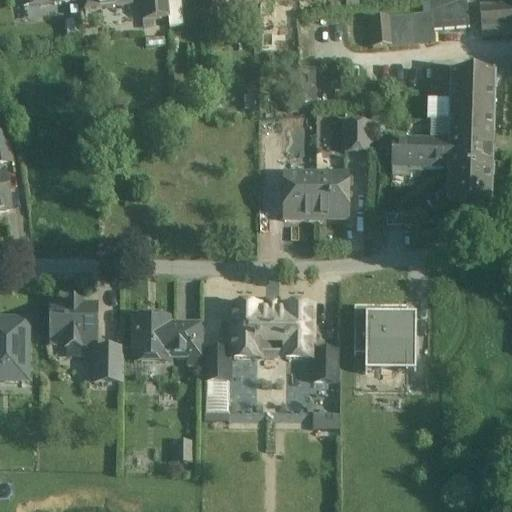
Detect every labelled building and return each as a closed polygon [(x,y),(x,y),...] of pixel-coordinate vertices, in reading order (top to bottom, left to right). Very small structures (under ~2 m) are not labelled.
[(130,0),(83,0),(84,9),(131,6),(130,0)] [(166,0),(137,0),(140,22),(168,20),(167,4),(166,0)] [(466,2),(431,5),(432,18),(433,33),(469,30),(466,2)] [(179,3),(167,4),(168,20),(169,27),(181,26),(179,3)] [(431,5),(423,6),(424,18),(432,18),(431,5)] [(511,19),(511,11),(479,14),(481,29),(511,26),(511,19)] [(424,18),(388,21),(391,49),(434,45),(433,33),(432,18),(424,18)] [(388,21),(370,23),(373,51),(391,49),(388,21)] [(442,72),(431,71),(431,84),(442,84),(442,72)] [(493,76),(452,75),(451,105),(430,104),(430,126),(450,127),(450,139),(437,138),(437,146),(392,145),(392,171),(449,172),(448,207),(489,208),(493,76)] [(124,100),(113,102),(115,122),(126,121),(124,100)] [(237,109),(215,112),(216,123),(238,120),(237,109)] [(283,158),(314,158),(314,124),(283,124),(283,158)] [(279,155),(279,127),(263,127),(263,155),(279,155)] [(370,128),(344,128),(343,156),(369,156),(370,128)] [(8,136),(0,137),(0,167),(1,168),(14,165),(8,136)] [(0,214),(11,213),(4,173),(2,174),(1,168),(0,167),(0,214)] [(316,181),(285,180),(284,222),(316,223),(316,181)] [(347,181),(316,181),(316,223),(347,223),(347,181)] [(81,309),(81,306),(66,306),(66,309),(52,309),(51,346),(65,346),(65,349),(81,349),(81,346),(95,346),(95,309),(81,309)] [(285,315),(257,314),(257,311),(233,311),(233,363),(257,363),(257,360),(285,360),(285,363),(309,364),(309,312),(285,312),(285,315)] [(168,322),(134,321),(133,366),(167,366),(168,328),(168,322)] [(25,325),(0,324),(0,383),(24,384),(25,325)] [(415,328),(365,327),(364,385),(414,386),(415,328)] [(202,329),(168,328),(167,360),(201,360),(202,329)] [(121,353),(94,352),(94,385),(121,386),(121,353)] [(229,356),(205,356),(205,385),(229,385),(229,356)] [(337,357),(313,357),(313,387),(337,387),(337,357)] [(227,422),(225,386),(203,387),(205,423),(227,422)] [(193,465),(194,443),(178,442),(177,464),(193,465)]
